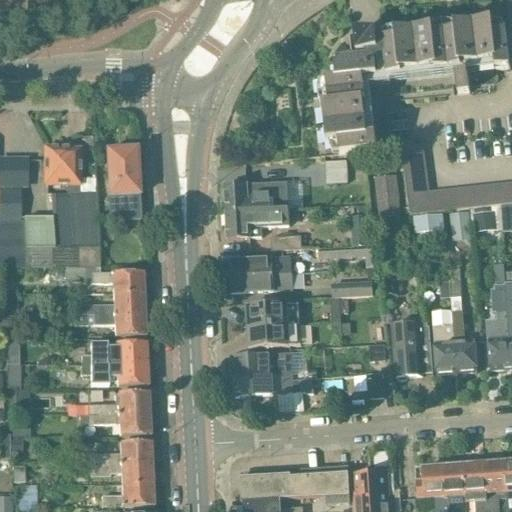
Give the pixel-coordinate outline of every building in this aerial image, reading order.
[(339,145),(341,157),(378,152),(376,138),(369,139),(365,106),(368,105),(365,81),(496,67),(496,72),(510,71),(506,34),(494,35),(493,25),(396,35),(397,41),(378,43),(376,34),(355,36),(359,62),(336,65),(337,83),(327,85),(330,108),(325,108),(329,146),(339,145)] [(469,78),(459,79),(461,96),(470,95),(469,78)] [(402,149),(402,151),(403,161),(424,159),(423,147),(402,149)] [(46,188),(67,188),(67,196),(78,197),(78,154),(69,154),(69,153),(46,153),(46,188)] [(137,153),(107,154),(110,224),(140,223),(137,153)] [(0,223),(1,224),(21,220),(21,190),(29,190),(29,159),(0,159),(0,223)] [(426,171),(424,159),(403,161),(405,173),(426,171)] [(348,186),(347,163),(326,165),(328,187),(348,186)] [(399,209),(396,168),(376,170),(379,211),(399,209)] [(427,183),(426,171),(405,173),(407,185),(427,183)] [(429,195),(427,183),(407,185),(411,218),(429,195)] [(511,185),(502,187),(504,208),(511,207),(511,185)] [(225,187),(227,216),(289,213),(305,212),(304,190),(269,192),(269,196),(249,198),(248,186),(225,187)] [(503,208),(504,208),(502,187),(490,188),(492,209),(503,208)] [(477,190),(480,211),(492,209),(490,188),(477,190)] [(472,212),(480,211),(477,190),(465,191),(468,212),(472,212)] [(453,192),(456,213),(468,212),(465,191),(453,192)] [(444,215),(456,213),(453,192),(441,193),(444,215)] [(441,193),(429,195),(411,218),(442,215),(444,215),(441,193)] [(1,224),(4,272),(66,273),(79,272),(78,252),(99,252),(97,197),(78,197),(67,196),(50,196),(51,219),(21,220),(1,224)] [(305,212),(289,213),(227,216),(228,243),(251,241),(250,230),(306,227),(305,212)] [(475,235),(498,233),(496,214),(474,216),(475,235)] [(370,245),(369,215),(351,215),(352,245),(370,245)] [(473,242),(470,215),(449,217),(452,245),(473,242)] [(443,217),(413,220),(415,236),(445,233),(443,217)] [(273,251),(302,250),(301,241),(301,236),(272,238),(273,251)] [(319,259),(367,255),(368,265),(378,265),(375,245),(344,247),(318,249),(319,259)] [(100,272),(99,252),(78,252),(79,272),(85,273),(100,272)] [(229,260),(229,264),(230,278),(292,276),(291,257),(229,260)] [(85,273),(79,272),(66,273),(67,286),(85,286),(85,273)] [(62,273),(51,273),(51,283),(62,283),(62,273)] [(144,298),(144,295),(146,293),(146,289),(143,286),(143,276),(91,277),(92,288),(112,288),(113,299),(144,298)] [(293,294),(292,276),(230,278),(231,296),(293,294)] [(449,284),(451,299),(452,314),(453,328),(454,328),(457,377),(478,375),(476,344),(465,345),(459,283),(449,284)] [(370,299),(370,284),(332,285),(332,299),(370,299)] [(442,300),(451,299),(449,284),(441,284),(442,300)] [(511,373),(511,370),(508,324),(506,288),(497,288),(499,314),(501,314),(501,322),(488,323),(491,374),(511,373)] [(5,298),(5,312),(17,312),(17,298),(5,298)] [(146,301),(144,299),(144,298),(113,299),(113,309),(74,311),(75,320),(93,320),(145,318),(145,309),(147,307),(146,301)] [(341,327),(340,302),(331,302),(333,327),(340,327),(341,327)] [(249,331),(300,329),(299,308),(248,311),(249,331)] [(457,377),(454,328),(453,328),(452,314),(433,316),(434,329),(437,378),(457,377)] [(146,340),(146,337),(148,335),(148,330),(146,328),(145,318),(93,320),(75,320),(75,330),(114,330),(114,341),(146,340)] [(28,336),(28,321),(15,321),(11,321),(12,336),(28,336)] [(428,328),(421,329),(421,326),(406,327),(408,348),(394,349),(397,381),(418,379),(418,377),(435,375),(430,329),(428,330),(428,328)] [(333,327),(333,339),(342,338),(341,327),(340,327),(333,327)] [(249,331),(250,352),(301,350),(300,329),(249,331)] [(16,357),(16,344),(7,344),(7,357),(16,357)] [(81,360),(82,370),(96,370),(148,368),(147,358),(149,356),(149,351),(147,349),(147,346),(115,348),(115,351),(108,351),(107,347),(90,348),(90,360),(81,360)] [(370,351),(371,365),(387,364),(386,350),(370,351)] [(267,358),(234,360),(235,383),(276,379),(275,374),(280,374),(281,379),(293,378),(292,356),(267,358)] [(116,389),(116,391),(149,390),(149,387),(150,385),(150,380),(148,378),(148,368),(96,370),(82,370),(82,379),(91,379),(91,390),(116,389)] [(236,400),(244,400),(244,408),(254,408),(254,399),(279,397),(280,416),(304,414),(303,395),(307,395),(307,398),(315,397),(314,382),(293,383),(293,378),(281,379),(280,374),(275,374),(276,379),(235,383),(236,400)] [(369,402),(385,401),(382,377),(365,378),(369,402)] [(8,391),(20,392),(21,380),(9,380),(8,391)] [(19,408),(20,392),(10,392),(9,408),(19,408)] [(98,419),(150,418),(149,408),(151,406),(151,401),(149,399),(149,396),(117,397),(117,409),(79,409),(79,419),(88,419),(98,419)] [(152,430),(150,428),(150,418),(98,419),(88,419),(89,429),(98,429),(118,429),(119,440),(151,440),(151,436),(153,435),(152,430)] [(15,425),(14,440),(32,441),(33,425),(15,425)] [(10,460),(9,438),(0,438),(0,440),(1,460),(10,460)] [(22,442),(11,443),(11,455),(22,455),(22,442)] [(92,469),(100,469),(152,468),(152,457),(153,455),(153,451),(151,448),(151,446),(119,447),(119,458),(91,459),(92,469)] [(497,464),(495,466),(486,467),(489,511),(501,511),(501,502),(508,501),(505,465),(505,463),(497,464)] [(468,511),(468,505),(465,468),(465,466),(457,467),(455,469),(446,470),(448,511),(468,511)] [(489,511),(486,467),(474,468),(472,466),(465,466),(465,468),(468,505),(477,504),(477,511),(489,511)] [(23,468),(11,469),(12,484),(24,483),(23,468)] [(121,489),(153,488),(153,486),(155,484),(155,480),(152,477),(152,468),(100,469),(92,469),(92,481),(110,481),(110,479),(121,479),(121,489)] [(247,504),(281,503),(327,501),(350,500),(348,468),(244,475),(245,504),(247,504)] [(448,511),(446,470),(435,471),(434,469),(423,469),(423,471),(416,472),(419,503),(436,501),(436,511),(448,511)] [(390,499),(388,474),(371,475),(373,511),(395,511),(395,498),(390,499)] [(355,511),(373,511),(371,475),(353,476),(355,511)] [(17,511),(39,511),(40,488),(18,488),(17,511)] [(155,493),(153,490),(153,488),(121,489),(121,500),(101,501),(101,511),(154,510),(153,500),(155,498),(155,493)] [(350,500),(327,501),(327,509),(350,508),(350,500)] [(282,511),(281,503),(247,504),(246,511),(306,511),(282,511)]
